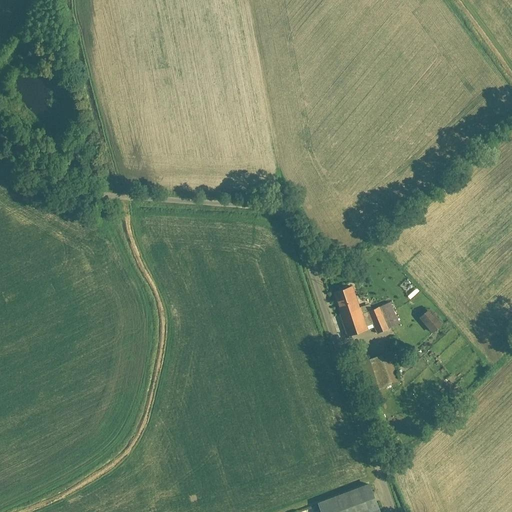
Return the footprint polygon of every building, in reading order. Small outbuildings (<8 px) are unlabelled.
[(354,286),(333,292),(346,337),(367,331),(354,286)] [(380,307),(368,312),(378,334),(390,329),(380,307)] [(430,308),(419,318),(433,333),(443,323),(430,308)] [(441,336),(451,327),(448,324),(439,333),(441,336)] [(382,355),(369,359),(379,388),(392,384),(382,355)] [(380,511),(370,483),(318,501),(321,511),(380,511)]
